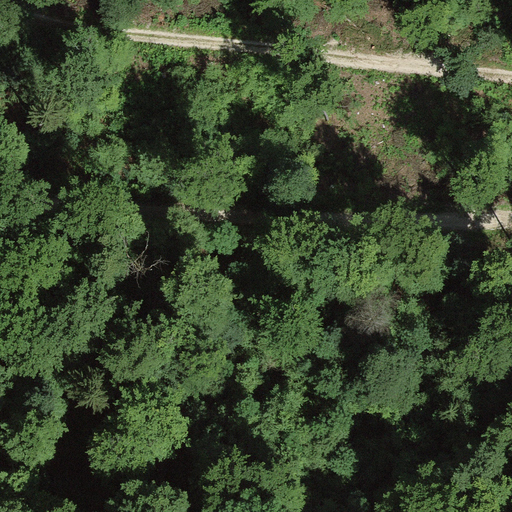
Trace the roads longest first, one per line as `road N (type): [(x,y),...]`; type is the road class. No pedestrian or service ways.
road 1 (track): [(1,0),(78,25),(511,76)]
road 2 (track): [(511,213),(380,220),(0,196)]
